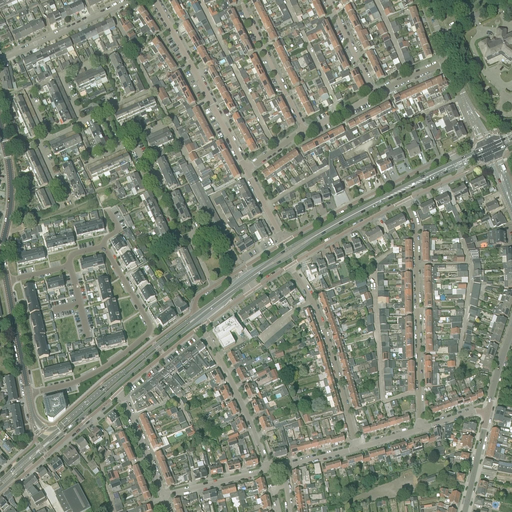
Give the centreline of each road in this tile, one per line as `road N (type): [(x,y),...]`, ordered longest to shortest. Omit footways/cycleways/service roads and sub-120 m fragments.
road 1 (residential): [(28,394),(93,374),(146,334),(149,326),(103,246)]
road 2 (residential): [(419,430),(415,229),(406,201)]
road 3 (residential): [(465,161),(447,156),(284,242)]
road 4 (residential): [(356,448),(319,321),(289,265)]
road 5 (residential): [(245,169),(154,0)]
road 6 (secondary): [(197,316),(58,428)]
road 7 (residential): [(212,287),(189,235),(179,239),(133,139)]
road 8 (secondary): [(307,240),(465,161)]
road 9 (residential): [(269,470),(202,326)]
road 10 (secondary): [(79,418),(197,316)]
road 11 (unclassified): [(303,131),(241,0)]
road 12 (residential): [(131,0),(0,59)]
road 13 (residential): [(293,263),(406,201)]
